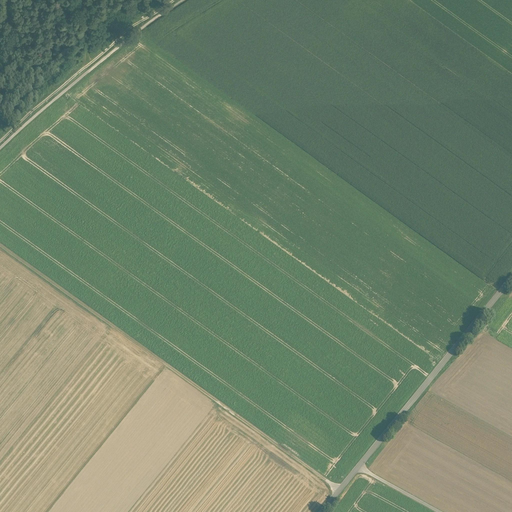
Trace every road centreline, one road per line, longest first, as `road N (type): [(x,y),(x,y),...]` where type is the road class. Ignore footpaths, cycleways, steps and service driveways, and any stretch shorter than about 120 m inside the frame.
road 1 (track): [(339,490),(0,245)]
road 2 (unclassified): [(322,511),(511,277)]
road 3 (track): [(183,0),(125,39),(0,149)]
